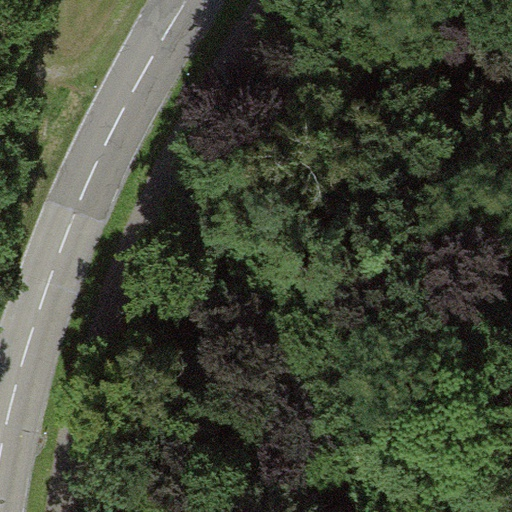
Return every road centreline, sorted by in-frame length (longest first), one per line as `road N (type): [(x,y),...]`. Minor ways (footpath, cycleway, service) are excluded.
road 1 (tertiary): [(0,488),(13,370),(129,102),(187,0)]
road 2 (track): [(511,120),(270,225)]
